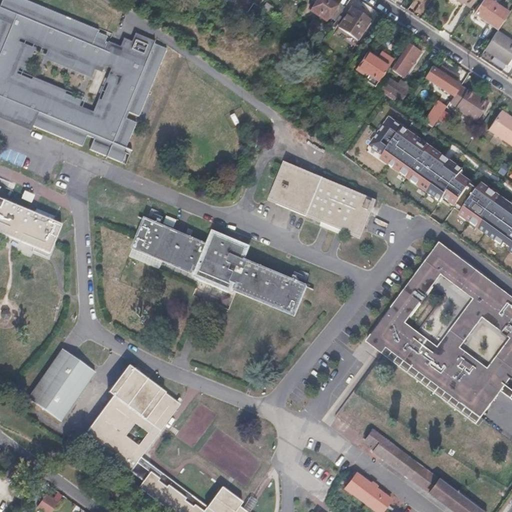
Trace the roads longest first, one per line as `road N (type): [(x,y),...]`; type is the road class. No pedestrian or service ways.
road 1 (residential): [(511,90),(375,0)]
road 2 (residential): [(0,436),(101,511)]
